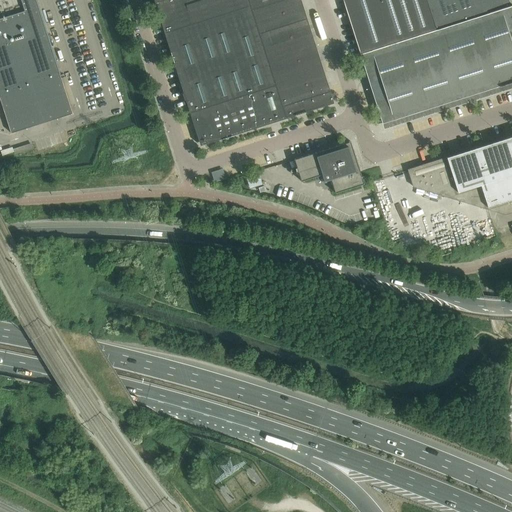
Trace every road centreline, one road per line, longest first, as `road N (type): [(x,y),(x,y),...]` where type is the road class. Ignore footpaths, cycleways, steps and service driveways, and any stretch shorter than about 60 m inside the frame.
road 1 (motorway): [(511,493),(285,403),(0,333)]
road 2 (motorway): [(511,308),(193,236),(0,233)]
road 3 (unclassified): [(356,116),(187,167),(132,0)]
road 4 (motorway): [(0,361),(156,397),(316,447)]
road 5 (unclassified): [(511,110),(375,151),(356,116)]
road 6 (motorway): [(316,447),(481,511)]
road 7 (unknown): [(86,111),(115,92),(89,0)]
road 8 (unclassified): [(356,116),(320,0)]
